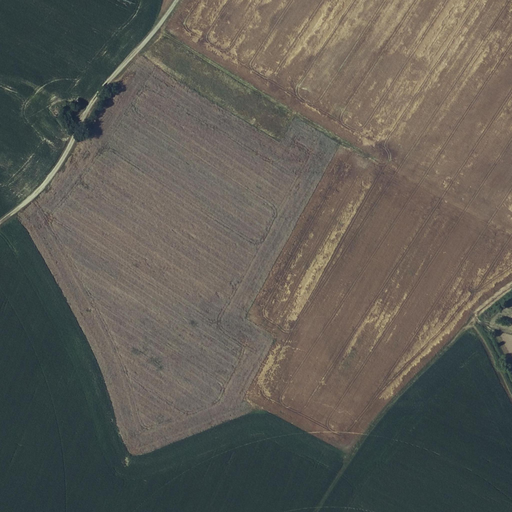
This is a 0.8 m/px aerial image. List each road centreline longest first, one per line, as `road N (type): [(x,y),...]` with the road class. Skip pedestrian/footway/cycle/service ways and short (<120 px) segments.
road 1 (track): [(0,219),(61,160),(111,77),(174,0)]
road 2 (track): [(316,511),(387,409),(472,320)]
